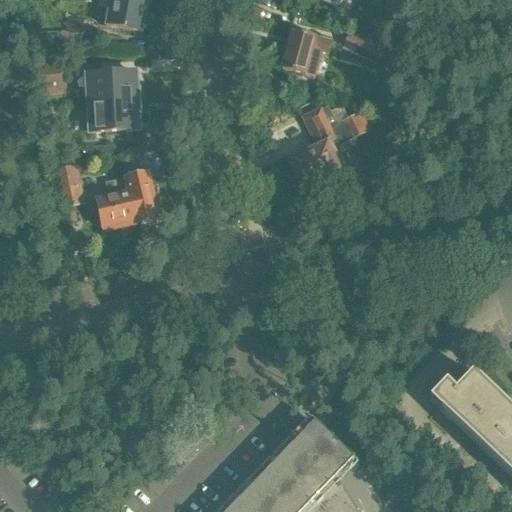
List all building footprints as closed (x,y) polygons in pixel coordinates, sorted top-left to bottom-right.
[(99,0),(106,1),(110,2),(145,9),(146,6),(150,7),(151,0),(99,0)] [(106,1),(104,11),(108,12),(105,28),(141,35),(145,9),(110,2),(106,1)] [(93,25),(68,20),(65,34),(90,39),(93,25)] [(315,39),(291,33),(281,72),(315,80),(322,55),(328,56),(331,42),(315,38),(315,39)] [(350,33),(342,50),(376,66),(379,61),(392,68),(397,58),(383,51),(384,50),(350,33)] [(0,52),(0,71),(11,72),(11,53),(0,52)] [(33,68),(29,68),(32,95),(36,95),(36,97),(63,95),(60,61),(33,63),(33,68)] [(87,77),(90,136),(137,133),(136,123),(141,118),(139,89),(134,85),(134,75),(87,77)] [(301,157),(288,163),(291,171),(293,175),(293,176),(292,176),(291,178),(290,180),(291,183),(294,188),(298,189),(300,188),(300,189),(301,191),(321,181),(342,171),(332,150),(370,132),(361,113),(334,126),(327,110),(321,113),(320,110),(315,112),(301,119),(315,148),(300,155),(301,157)] [(113,161),(112,148),(90,149),(91,165),(113,161)] [(142,154),(119,159),(122,171),(144,166),(142,154)] [(144,166),(122,171),(124,181),(127,196),(129,196),(135,222),(134,223),(135,226),(157,221),(144,166)] [(68,170),(52,173),(53,178),(60,211),(63,226),(78,224),(74,208),(84,206),(77,168),(68,170)] [(103,201),(95,203),(99,218),(102,234),(111,232),(118,230),(117,226),(128,224),(134,223),(135,222),(129,196),(127,196),(124,181),(111,184),(105,185),(108,200),(103,201)] [(511,511),(511,421),(469,380),(473,376),(472,375),(454,393),(445,385),(429,402),(439,412),(439,411),(511,480),(511,511)] [(302,511),(342,472),(357,457),(318,420),(304,435),(230,511),(229,511),(302,511)]
